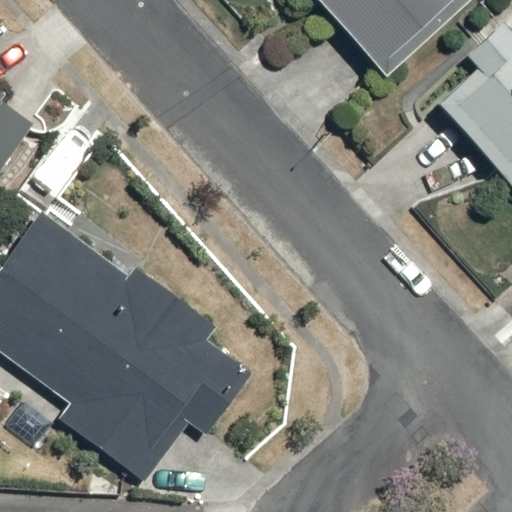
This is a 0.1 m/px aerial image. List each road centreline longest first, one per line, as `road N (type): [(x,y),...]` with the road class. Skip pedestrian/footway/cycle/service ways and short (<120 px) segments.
road 1 (residential): [(117,0),(449,370)]
road 2 (residential): [(305,511),(315,490),(406,411)]
